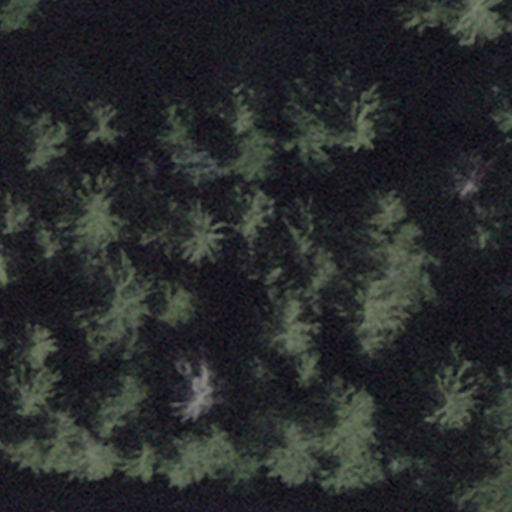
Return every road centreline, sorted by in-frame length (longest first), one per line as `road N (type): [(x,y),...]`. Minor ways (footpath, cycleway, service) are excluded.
road 1 (track): [(0,500),(125,498),(290,511)]
road 2 (track): [(141,0),(0,40)]
